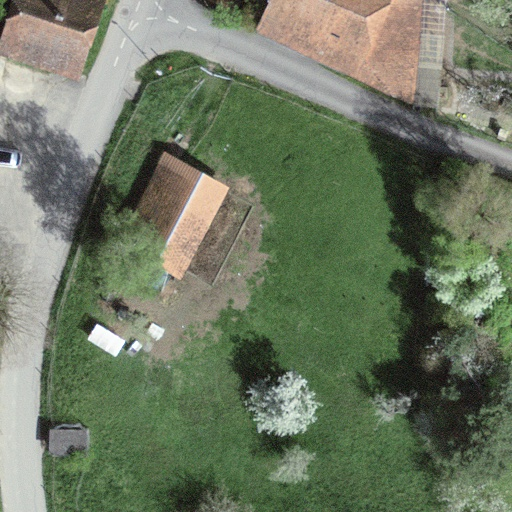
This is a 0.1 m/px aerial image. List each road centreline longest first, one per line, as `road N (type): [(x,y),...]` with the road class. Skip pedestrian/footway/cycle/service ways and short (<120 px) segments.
road 1 (unclassified): [(24,511),(18,400),(43,257),(142,0)]
road 2 (track): [(511,160),(263,64),(141,3)]
